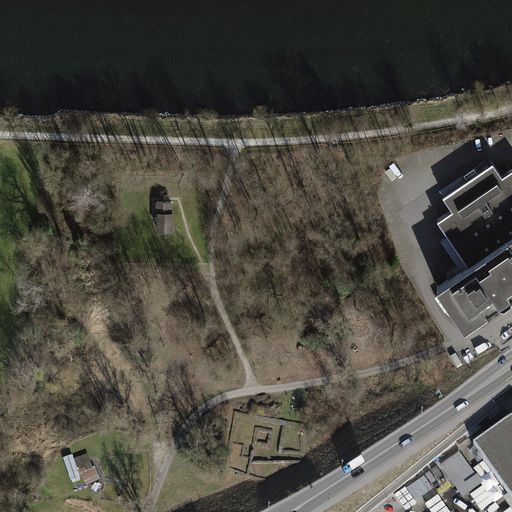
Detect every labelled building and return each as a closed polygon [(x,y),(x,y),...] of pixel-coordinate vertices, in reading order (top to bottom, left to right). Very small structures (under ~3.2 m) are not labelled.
[(454,212),(439,223),(470,266),(511,236),(511,171),(504,178),(494,163),(444,198),(454,212)] [(157,215),(157,231),(174,231),(174,200),(156,200),(156,215),(157,215)] [(511,236),(470,266),(438,288),(468,331),(509,303),(511,300),(511,236)] [(511,422),(476,449),(511,498),(511,422)] [(441,468),(464,498),(484,483),(478,475),(476,476),(460,454),(441,468)] [(64,459),(73,482),(79,480),(78,475),(82,473),(86,483),(99,478),(94,468),(92,468),(87,455),(73,460),(72,456),(64,459)] [(409,487),(415,500),(427,494),(421,481),(409,487)]
